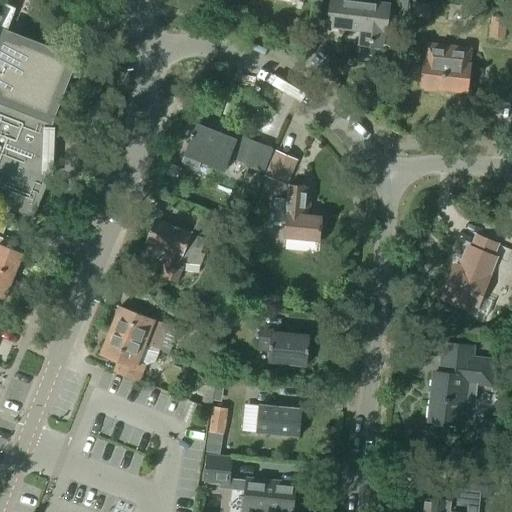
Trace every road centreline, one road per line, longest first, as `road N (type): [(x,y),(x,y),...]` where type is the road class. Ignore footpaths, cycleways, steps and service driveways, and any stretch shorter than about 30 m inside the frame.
road 1 (residential): [(0,504),(129,171),(142,113),(143,51)]
road 2 (residential): [(358,511),(385,179)]
road 3 (residential): [(385,179),(310,102),(267,71),(229,53),(143,51)]
road 4 (residential): [(385,179),(444,163),(511,170)]
